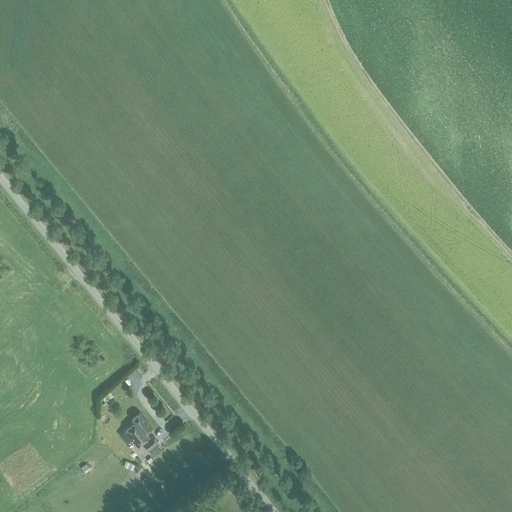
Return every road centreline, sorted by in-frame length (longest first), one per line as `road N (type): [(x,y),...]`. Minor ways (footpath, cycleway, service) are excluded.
road 1 (track): [(0,121),(322,511)]
road 2 (tertiary): [(274,511),(0,176)]
